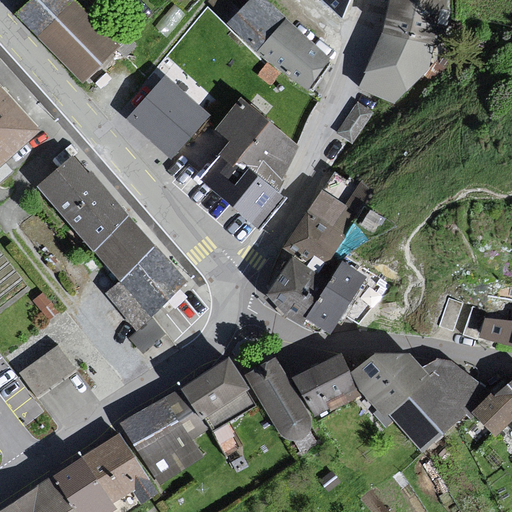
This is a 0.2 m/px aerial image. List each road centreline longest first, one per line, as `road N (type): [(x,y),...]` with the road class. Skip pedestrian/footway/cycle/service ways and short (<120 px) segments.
road 1 (residential): [(0,17),(202,250),(224,287)]
road 2 (residential): [(224,287),(292,198),(367,0)]
road 3 (residential): [(511,360),(301,336),(224,287)]
road 4 (residential): [(31,465),(210,345),(226,311),(224,287)]
